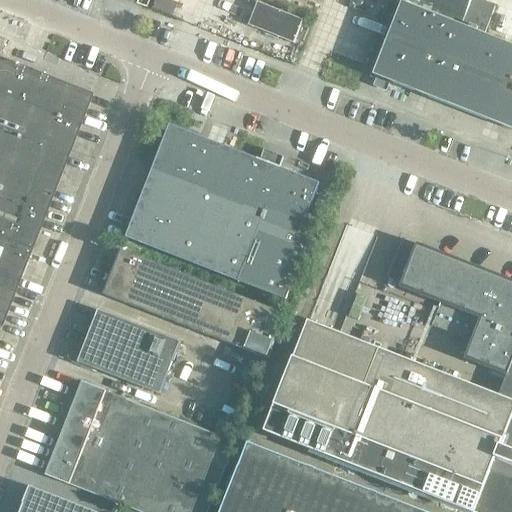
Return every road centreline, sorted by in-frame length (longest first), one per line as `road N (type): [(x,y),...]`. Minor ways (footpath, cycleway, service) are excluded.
road 1 (unclassified): [(0,447),(153,57)]
road 2 (unclassified): [(511,198),(153,57)]
road 3 (unclassified): [(153,57),(5,0)]
